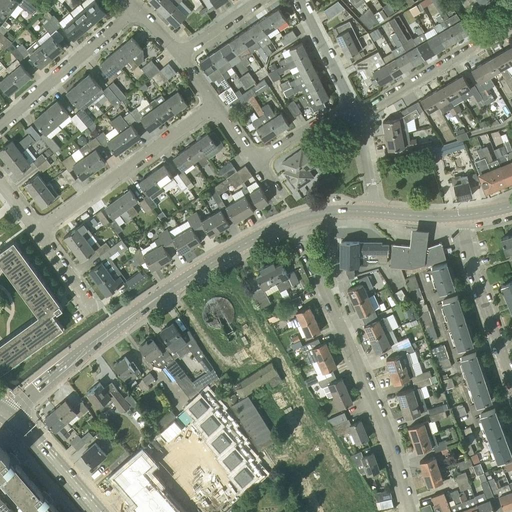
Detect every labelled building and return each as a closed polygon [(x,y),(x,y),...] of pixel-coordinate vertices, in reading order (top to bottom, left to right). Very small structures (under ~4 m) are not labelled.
[(31,3),(27,0),(0,0),(0,5),(9,13),(17,3),(24,9),(25,8),(33,15),(38,9),(31,3)] [(95,0),(85,9),(95,21),(106,12),(95,0)] [(171,0),(165,0),(158,8),(166,16),(177,5),(171,0)] [(211,11),(226,0),(203,0),(208,7),(211,11)] [(449,17),(438,0),(431,0),(435,5),(456,41),(469,33),(461,20),(457,13),(449,17)] [(324,10),(329,19),(345,8),(338,1),(324,10)] [(383,7),(389,15),(395,11),(389,3),(383,7)] [(0,32),(3,35),(8,29),(11,25),(5,19),(9,13),(0,5),(0,32)] [(188,16),(177,5),(166,16),(176,27),(188,16)] [(416,5),(410,9),(414,16),(421,12),(416,5)] [(439,22),(433,26),(438,33),(446,47),(456,41),(435,5),(430,8),(439,22)] [(369,7),(358,18),(369,28),(373,24),(379,23),(380,22),(374,14),(369,7)] [(54,15),(53,16),(46,8),(42,12),(48,20),(48,21),(56,30),(62,25),(54,15)] [(203,16),(208,13),(205,8),(200,12),(203,16)] [(269,15),(277,26),(287,20),(279,8),(269,15)] [(85,9),(74,18),(85,30),(95,21),(85,9)] [(380,22),(384,19),(379,11),(374,14),(380,22)] [(277,26),(269,15),(259,22),(267,33),(277,26)] [(407,39),(394,17),(389,20),(395,31),(400,41),(414,65),(425,59),(417,46),(412,37),(407,39)] [(85,30),(74,18),(64,27),(74,39),(85,30)] [(52,36),(42,45),(41,45),(52,58),(63,48),(58,43),(64,38),(58,32),(56,30),(48,21),(43,25),(52,36)] [(342,46),(358,38),(353,27),(350,21),(338,27),(333,29),(342,46)] [(249,28),(268,55),(272,53),(267,45),(272,41),(267,33),(259,22),(249,28)] [(423,33),(419,26),(415,29),(419,36),(423,33)] [(257,50),(259,54),(264,61),(267,59),(267,56),(268,55),(249,28),(239,35),(247,46),(252,53),(257,50)] [(383,36),(378,28),(370,33),(374,41),(383,36)] [(298,37),(293,29),(283,36),(285,39),(288,43),(290,42),(298,37)] [(396,58),(404,71),(414,65),(400,41),(395,31),(390,35),(397,47),(392,50),(393,52),(396,58)] [(5,50),(7,47),(12,43),(12,42),(3,35),(0,32),(0,40),(3,44),(1,47),(5,50)] [(280,42),(285,39),(283,36),(281,32),(276,36),(280,42)] [(427,39),(435,53),(446,47),(438,33),(427,39)] [(247,46),(239,35),(230,42),(238,53),(247,46)] [(144,51),(142,49),(132,37),(122,46),(138,65),(144,60),(144,51)] [(358,38),(342,46),(350,63),(362,57),(359,51),(363,49),(358,38)] [(425,59),(435,53),(427,39),(417,46),(425,59)] [(52,58),(41,45),(42,45),(38,40),(27,49),(22,43),(16,48),(24,57),(29,52),(31,54),(35,59),(35,60),(36,62),(37,61),(42,67),(52,58)] [(238,53),(230,42),(220,48),(232,66),(242,59),(238,53)] [(19,61),(24,57),(16,48),(12,43),(7,47),(17,59),(19,61)] [(290,49),(292,54),(284,58),(279,61),(281,67),(308,54),(302,43),(290,49)] [(511,45),(503,51),(511,64),(511,66),(511,45)] [(132,70),(138,65),(122,46),(111,55),(121,67),(126,62),(132,70)] [(232,66),(220,48),(210,55),(218,67),(223,74),(226,79),(231,76),(226,70),(232,66)] [(394,77),(382,58),(378,51),(369,56),(354,65),(358,72),(369,66),(381,85),(394,77)] [(511,91),(511,77),(506,67),(511,64),(503,51),(492,58),(500,71),(504,77),(511,91)] [(393,52),(382,58),(394,77),(404,71),(396,58),(393,52)] [(273,82),(279,79),(281,78),(279,75),(284,72),(284,71),(289,68),(292,74),(291,74),(291,75),(313,64),(308,54),(281,67),(269,73),(273,82)] [(108,76),(112,80),(124,70),(121,67),(111,55),(100,64),(109,75),(108,76)] [(200,62),(208,73),(213,81),(223,74),(218,67),(210,55),(200,62)] [(245,57),(242,59),(246,65),(250,63),(245,57)] [(483,63),(490,76),(500,71),(492,58),(483,63)] [(152,60),(142,68),(146,73),(156,65),(152,60)] [(31,76),(21,64),(17,68),(12,63),(6,68),(11,74),(20,85),(31,76)] [(164,75),(172,68),(168,63),(160,70),(164,75)] [(490,77),(490,76),(483,63),(472,70),(479,82),(475,84),(485,101),(493,96),(488,87),(494,84),(490,77)] [(280,84),(284,92),(318,75),(313,64),(291,75),(294,80),(290,82),(288,80),(280,84)] [(160,70),(156,65),(146,73),(150,78),(151,77),(160,70)] [(168,79),(176,73),(172,68),(164,75),(167,79),(168,79)] [(164,75),(160,70),(151,77),(155,82),(164,75)] [(0,82),(9,94),(20,85),(11,74),(0,82)] [(89,74),(78,83),(88,95),(98,107),(108,98),(115,106),(121,101),(108,86),(103,90),(89,74)] [(168,79),(167,79),(164,75),(155,82),(159,86),(168,79)] [(284,92),(286,97),(302,90),(305,94),(323,85),(318,75),(284,92)] [(453,81),(463,100),(473,94),(481,108),(486,105),(484,101),(485,101),(475,84),(470,87),(463,75),(453,81)] [(247,87),(255,82),(252,76),(243,82),(247,87)] [(511,96),(511,91),(504,77),(500,80),(503,85),(502,86),(509,98),(511,96)] [(251,89),(255,95),(269,87),(264,79),(251,89)] [(453,106),(463,100),(453,81),(442,87),(453,106)] [(108,86),(121,101),(127,97),(114,82),(108,86)] [(83,100),(88,95),(78,83),(67,93),(81,109),(76,113),(87,127),(94,122),(84,110),(88,106),(83,100)] [(323,85),(305,94),(306,98),(312,107),(317,103),(329,97),(323,85)] [(238,98),(239,97),(235,92),(231,86),(218,94),(223,101),(226,99),(229,103),(238,97),(238,98)] [(453,106),(442,87),(432,93),(439,107),(443,113),(450,109),(453,115),(457,113),(454,106),(453,106)] [(183,92),(187,97),(192,93),(188,88),(183,92)] [(242,104),(249,99),(250,98),(254,95),(254,96),(255,95),(251,89),(243,94),(239,97),(238,98),(242,104)] [(166,100),(175,112),(187,103),(178,91),(166,100)] [(439,107),(432,93),(421,100),(429,113),(439,107)] [(162,94),(149,103),(163,121),(175,112),(166,100),(162,94)] [(130,112),(138,122),(138,123),(143,119),(150,130),(163,121),(149,103),(147,100),(142,99),(141,105),(130,112)] [(295,117),(301,113),(294,100),(287,104),(295,117)] [(46,111),(58,124),(69,114),(57,101),(46,111)] [(290,125),(281,113),(276,116),(268,103),(261,107),(269,121),(277,133),(290,125)] [(261,107),(260,104),(254,108),(260,117),(252,122),(265,141),(277,133),(269,121),(261,107)] [(454,106),(457,113),(462,110),(458,104),(454,106)] [(401,111),(404,116),(399,119),(399,118),(383,121),(386,136),(402,133),(408,131),(407,122),(417,116),(414,111),(410,113),(409,111),(408,111),(406,108),(401,111)] [(58,124),(46,111),(35,120),(41,128),(45,132),(40,136),(41,136),(54,153),(60,148),(48,133),(58,124)] [(138,122),(130,112),(123,117),(127,124),(126,125),(128,127),(120,133),(129,146),(141,137),(133,126),(138,122)] [(82,131),(87,127),(76,113),(70,118),(82,131)] [(40,136),(37,133),(31,125),(26,130),(35,141),(41,136),(40,136)] [(91,132),(88,128),(83,131),(86,136),(91,132)] [(129,146),(120,133),(110,140),(103,131),(96,137),(103,147),(104,147),(108,143),(116,155),(129,146)] [(222,143),(221,142),(213,131),(209,134),(208,133),(197,141),(205,153),(209,158),(214,153),(222,148),(222,147),(222,145),(222,144),(222,143)] [(410,146),(411,151),(433,147),(432,141),(417,144),(416,138),(410,139),(408,131),(402,133),(386,136),(389,150),(405,147),(410,146)] [(468,138),(466,132),(465,132),(458,135),(456,136),(458,142),(468,138)] [(85,157),(94,170),(106,162),(98,151),(103,147),(96,137),(87,143),(92,152),(85,157)] [(0,150),(0,152),(8,163),(21,152),(12,140),(0,150)] [(205,153),(197,141),(185,149),(194,161),(205,153)] [(440,155),(459,149),(457,141),(438,147),(440,155)] [(511,149),(509,141),(503,143),(504,144),(511,163),(511,149)] [(335,154),(333,143),(322,145),(324,156),(335,154)] [(314,144),(304,152),(302,149),(282,163),(287,171),(284,173),(288,178),(296,190),(311,179),(314,177),(309,170),(324,159),(314,144)] [(506,164),(501,166),(508,183),(511,180),(511,163),(504,144),(499,146),(506,164)] [(431,160),(441,158),(440,155),(438,147),(438,146),(428,148),(431,160)] [(501,166),(497,158),(493,160),(487,146),(481,148),(488,163),(497,187),(508,183),(501,166)] [(480,159),(474,161),(480,175),(487,191),(497,187),(488,163),(481,148),(477,150),(480,159)] [(194,161),(185,149),(174,158),(183,169),(194,161)] [(17,174),(30,164),(21,152),(8,163),(17,174)] [(33,161),(37,167),(47,159),(42,153),(36,158),(33,161)] [(94,170),(85,157),(77,162),(71,154),(62,161),(67,168),(69,171),(75,167),(83,178),(94,170)] [(47,159),(37,167),(41,172),(51,165),(47,159)] [(223,174),(234,167),(230,161),(217,170),(221,176),(223,174)] [(164,164),(152,173),(164,190),(176,181),(185,194),(190,190),(187,185),(179,175),(174,178),(164,164)] [(227,186),(232,182),(249,171),(245,165),(237,171),(238,172),(227,179),(215,187),(219,194),(229,188),(227,186)] [(237,171),(234,167),(223,174),(227,179),(238,172),(237,171)] [(61,173),(71,185),(76,181),(69,171),(67,168),(61,173)] [(179,175),(187,185),(191,182),(184,171),(179,175)] [(235,187),(245,181),(253,176),(249,171),(232,182),(235,187)] [(140,182),(149,195),(155,191),(158,194),(164,190),(152,173),(140,182)] [(33,195),(46,185),(38,174),(24,184),(25,185),(33,195)] [(458,199),(472,195),(470,187),(481,184),(476,174),(461,177),(462,183),(454,185),(458,199)] [(50,182),(46,185),(33,195),(42,206),(42,207),(56,196),(55,196),(50,190),(54,187),(50,182)] [(249,202),(254,199),(250,192),(251,192),(247,186),(242,189),(246,195),(236,200),(245,216),(254,210),(249,202)] [(209,190),(217,203),(221,209),(212,215),(221,230),(230,225),(225,216),(230,213),(219,194),(215,187),(209,190)] [(260,187),(251,192),(250,192),(254,199),(259,208),(269,202),(260,187)] [(138,213),(132,204),(138,200),(130,189),(118,198),(132,217),(138,213)] [(152,198),(150,195),(145,199),(152,209),(157,205),(152,198)] [(106,207),(113,217),(119,213),(125,222),(132,217),(118,198),(106,207)] [(147,213),(152,209),(145,199),(139,202),(147,213)] [(245,216),(236,200),(226,206),(230,213),(235,222),(245,216)] [(109,222),(107,218),(101,210),(96,214),(104,226),(109,222)] [(157,215),(161,221),(167,217),(163,211),(157,215)] [(211,236),(221,230),(212,215),(202,220),(198,214),(193,217),(201,230),(206,227),(211,236)] [(196,233),(201,230),(193,217),(188,220),(192,226),(182,232),(191,247),(201,242),(196,233)] [(123,229),(116,219),(111,223),(118,233),(123,229)] [(73,249),(87,238),(83,233),(89,229),(84,222),(64,237),(64,238),(65,237),(73,249)] [(181,253),(191,247),(182,232),(173,237),(169,231),(164,234),(172,247),(176,244),(181,253)] [(511,231),(509,232),(506,233),(507,236),(502,238),(506,252),(511,250),(511,231)] [(155,241),(158,246),(153,248),(162,264),(172,259),(166,250),(172,247),(164,234),(159,237),(160,238),(155,241)] [(87,238),(73,249),(81,260),(81,261),(97,249),(101,254),(111,247),(106,241),(101,246),(97,241),(91,245),(87,238)] [(122,239),(116,243),(111,247),(101,254),(105,260),(110,256),(118,251),(120,253),(128,247),(122,239)] [(451,252),(447,240),(441,242),(426,247),(393,244),(392,254),(390,266),(413,269),(415,268),(415,269),(446,258),(446,256),(445,254),(451,252)] [(25,355),(24,354),(29,350),(30,351),(36,347),(35,346),(40,342),(41,343),(47,339),(46,338),(51,334),(52,335),(58,331),(57,330),(62,326),(63,328),(64,327),(53,313),(57,311),(58,312),(63,308),(60,304),(61,304),(50,290),(49,291),(45,285),(46,284),(42,279),(41,280),(37,275),(39,274),(35,268),(33,269),(29,264),(31,263),(27,257),(25,258),(21,253),(23,252),(19,247),(17,247),(13,242),(15,241),(14,241),(0,250),(0,261),(39,315),(0,343),(0,373),(3,371),(2,370),(8,366),(9,367),(14,363),(13,362),(19,358),(20,359),(25,355)] [(341,266),(347,266),(347,272),(349,278),(355,276),(355,265),(359,266),(367,265),(369,263),(376,262),(377,261),(379,263),(387,263),(387,255),(389,255),(389,245),(388,245),(382,245),(382,243),(371,243),(359,243),(359,242),(341,242),(341,266)] [(152,270),(162,264),(153,248),(143,254),(140,248),(131,253),(134,257),(140,265),(147,261),(152,270)] [(140,265),(134,257),(130,260),(133,264),(134,263),(136,266),(134,268),(135,270),(141,266),(140,265)] [(98,283),(111,273),(103,262),(89,272),(90,272),(91,271),(94,275),(93,276),(98,283)] [(280,291),(299,282),(294,271),(288,274),(282,264),(276,266),(274,262),(267,266),(279,289),(280,291)] [(447,263),(432,267),(434,273),(431,274),(435,287),(438,286),(440,292),(455,287),(453,282),(456,281),(451,267),(448,268),(447,263)] [(271,303),(267,295),(279,289),(267,266),(260,269),(262,274),(257,277),(262,288),(251,294),(260,309),(271,303)] [(148,276),(143,269),(137,274),(141,281),(148,276)] [(106,295),(124,282),(119,275),(115,278),(111,273),(98,283),(106,294),(106,295)] [(141,281),(137,274),(125,283),(129,289),(141,281)] [(367,275),(358,279),(361,284),(348,290),(354,303),(369,297),(366,290),(373,287),(367,275)] [(428,342),(438,338),(425,300),(424,301),(415,275),(405,279),(428,342)] [(511,308),(511,307),(511,280),(502,285),(504,290),(501,291),(507,304),(509,303),(511,308)] [(405,294),(402,289),(394,294),(398,302),(401,306),(410,301),(407,296),(406,297),(405,294)] [(220,323),(236,315),(226,296),(210,303),(220,323)] [(303,303),(301,296),(291,300),(286,302),(290,309),(296,306),(303,303)] [(467,314),(466,311),(462,300),(459,302),(458,296),(443,300),(445,306),(442,307),(446,320),(449,319),(451,325),(466,320),(464,315),(467,314)] [(375,310),(369,297),(354,303),(360,317),(375,310)] [(292,313),(297,314),(296,312),(298,311),(296,306),(290,309),(278,314),(281,319),(292,313)] [(298,311),(296,312),(297,314),(298,316),(290,320),(294,328),(302,324),(315,318),(309,306),(298,311)] [(386,330),(398,326),(393,313),(381,317),(386,330)] [(321,331),(315,318),(302,324),(307,337),(321,331)] [(370,339),(385,332),(379,319),(364,326),(370,339)] [(472,338),(474,337),(470,324),(467,325),(466,320),(451,325),(453,330),(449,331),(454,344),(457,343),(459,349),(473,344),(472,338)] [(206,356),(189,330),(182,335),(173,323),(168,326),(162,330),(161,331),(170,344),(166,347),(168,349),(175,358),(178,356),(180,358),(191,351),(199,361),(207,372),(214,368),(206,356)] [(385,332),(370,339),(376,352),(391,345),(385,332)] [(294,343),(300,340),(298,335),(291,338),(294,343)] [(193,402),(195,400),(216,382),(215,381),(214,380),(198,388),(175,358),(168,349),(162,353),(153,340),(148,343),(147,341),(140,346),(149,360),(153,365),(159,360),(164,367),(165,367),(193,402)] [(309,365),(313,362),(331,354),(326,342),(312,348),(315,353),(305,357),(309,365)] [(414,351),(411,343),(405,346),(398,349),(399,354),(387,359),(390,371),(412,364),(409,353),(414,351)] [(449,357),(444,344),(431,348),(435,362),(436,361),(439,371),(451,366),(448,357),(449,357)] [(470,381),(486,375),(486,373),(483,374),(482,372),(485,371),(481,357),(478,358),(476,353),(462,357),(463,362),(460,364),(465,377),(468,376),(470,381)] [(331,354),(313,362),(318,374),(317,374),(321,380),(327,378),(324,372),(337,367),(331,354)] [(114,364),(124,378),(128,383),(141,373),(133,362),(130,364),(125,357),(114,364)] [(395,384),(410,379),(410,378),(412,377),(414,382),(426,379),(431,377),(431,378),(433,377),(431,371),(416,376),(412,364),(390,371),(395,384)] [(143,379),(147,384),(154,379),(150,373),(143,379)] [(307,386),(319,381),(321,380),(317,374),(316,375),(307,379),(304,380),(307,386)] [(328,398),(334,396),(347,390),(342,377),(337,380),(335,374),(327,378),(321,380),(319,381),(321,386),(323,387),(328,398)] [(493,394),(489,383),(486,375),(470,381),(471,386),(468,387),(473,401),(476,399),(477,405),(492,400),(490,395),(493,394)] [(426,379),(414,382),(416,389),(433,384),(431,378),(431,377),(426,379)] [(134,412),(141,406),(132,395),(125,401),(112,382),(104,388),(100,382),(87,392),(101,410),(113,401),(122,412),(130,407),(134,412)] [(414,392),(413,388),(398,393),(402,405),(423,399),(420,391),(414,392)] [(207,390),(189,406),(198,416),(205,410),(210,416),(219,408),(222,406),(207,390)] [(347,390),(334,396),(340,408),(353,402),(347,390)] [(234,402),(255,446),(272,438),(250,394),(234,402)] [(455,418),(467,414),(464,406),(463,406),(459,395),(448,398),(455,418)] [(406,418),(421,413),(421,412),(427,410),(423,398),(423,399),(402,405),(406,418)] [(56,408),(67,421),(76,413),(80,417),(88,409),(82,402),(74,409),(66,400),(60,404),(56,407),(57,407),(56,408)] [(430,415),(445,410),(448,409),(446,403),(428,409),(430,415)] [(62,425),(67,421),(56,408),(55,410),(54,409),(51,412),(45,418),(49,422),(47,423),(52,428),(53,426),(64,439),(70,434),(62,425)] [(210,416),(201,424),(209,433),(216,427),(222,434),(231,426),(233,424),(219,408),(210,416)] [(171,409),(154,424),(160,430),(177,416),(171,409)] [(483,419),(480,421),(485,433),(488,432),(490,438),(504,432),(502,428),(505,427),(500,413),(497,414),(495,409),(481,414),(483,419)] [(445,410),(430,415),(429,415),(431,422),(447,416),(445,410)] [(332,426),(348,420),(344,412),(335,416),(328,419),(332,426)] [(350,425),(348,420),(332,426),(338,436),(352,430),(357,443),(368,438),(361,421),(350,425)] [(433,434),(428,421),(409,427),(413,440),(428,435),(433,434)] [(222,434),(212,442),(220,451),(227,445),(233,451),(242,443),(244,441),(231,426),(222,434)] [(462,436),(472,432),(470,427),(460,431),(462,436)] [(106,434),(102,429),(96,434),(100,439),(106,434)] [(504,432),(490,438),(492,443),(489,444),(493,457),(496,456),(498,461),(504,459),(511,455),(511,454),(510,450),(511,449),(511,446),(508,436),(505,437),(504,432)] [(417,452),(432,447),(428,435),(413,440),(417,452)] [(78,451),(85,444),(86,443),(82,438),(73,445),(78,451)] [(446,441),(438,443),(439,445),(434,446),(436,451),(441,449),(448,447),(446,441)] [(59,511),(56,508),(55,508),(51,503),(53,501),(52,499),(50,495),(48,492),(44,490),(42,492),(37,487),(38,487),(31,479),(30,479),(29,478),(29,477),(22,469),(17,464),(20,462),(19,460),(17,457),(14,454),(11,452),(9,454),(6,450),(0,443),(0,474),(32,511),(59,511)] [(96,443),(83,454),(84,456),(88,461),(88,460),(89,462),(90,461),(94,465),(93,465),(94,466),(106,455),(96,443)] [(233,451),(224,459),(231,468),(238,462),(244,468),(253,460),(255,459),(242,443),(233,451)] [(475,453),(472,444),(467,446),(470,455),(475,453)] [(118,468),(120,466),(131,455),(127,451),(109,467),(113,472),(118,468)] [(142,451),(114,475),(138,503),(134,506),(139,511),(180,511),(158,486),(160,484),(147,469),(153,463),(142,451)] [(364,463),(368,474),(379,470),(373,453),(363,457),(361,451),(351,455),(357,465),(364,463)] [(474,464),(480,461),(477,453),(471,456),(474,464)] [(424,474),(439,469),(435,457),(420,462),(424,474)] [(469,459),(458,463),(460,470),(471,466),(469,459)] [(243,486),(250,479),(255,486),(266,476),(253,460),(244,468),(235,476),(243,486)] [(439,469),(424,474),(428,486),(443,481),(439,469)] [(468,478),(466,472),(455,475),(458,482),(468,478)] [(497,492),(499,496),(504,510),(511,506),(511,492),(509,484),(508,483),(501,486),(498,480),(495,481),(494,477),(492,478),(489,480),(488,480),(488,481),(493,494),(497,492)] [(471,487),(468,478),(458,482),(461,491),(471,487)] [(488,500),(478,504),(480,511),(495,511),(490,500),(495,498),(493,494),(488,481),(481,483),(488,500)] [(392,498),(390,490),(380,492),(373,494),(378,502),(392,498)] [(451,492),(456,503),(449,506),(451,511),(466,511),(460,495),(458,490),(451,492)] [(439,503),(442,511),(451,511),(449,506),(444,492),(441,493),(431,497),(435,505),(439,503)] [(460,495),(466,511),(480,511),(478,504),(475,496),(467,500),(465,493),(460,495)]
